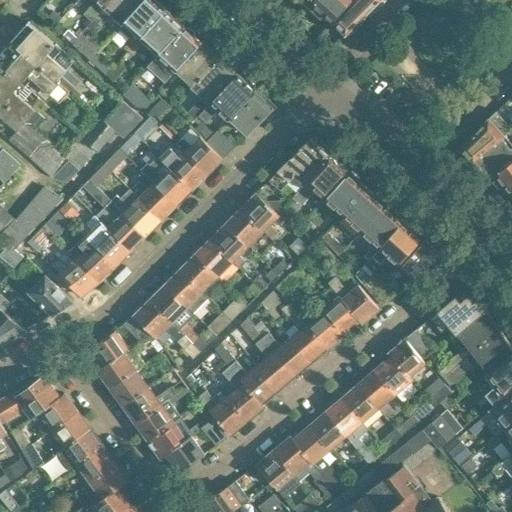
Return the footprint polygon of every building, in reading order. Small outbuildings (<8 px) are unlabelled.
[(96,0),(85,12),(93,19),(101,11),(105,7),(110,0),(96,0)] [(122,23),(142,0),(110,0),(105,7),(122,23)] [(141,39),(168,9),(169,8),(160,0),(142,0),(122,23),(123,24),(125,23),(140,37),(140,38),(141,39)] [(296,0),(307,9),(309,7),(315,0),(296,0)] [(352,0),(315,0),(309,7),(321,18),(323,15),(332,22),(352,0)] [(346,35),(380,0),(352,0),(332,22),(345,34),(344,34),(346,35)] [(158,54),(186,24),(185,24),(185,19),(179,14),(175,15),(168,9),(141,39),(158,54)] [(54,10),(46,19),(55,27),(63,18),(54,10)] [(77,37),(72,42),(90,58),(97,51),(98,51),(102,46),(92,36),(102,26),(99,23),(105,15),(101,11),(93,19),(77,37)] [(75,60),(29,19),(12,39),(58,80),(75,60)] [(151,61),(146,67),(164,83),(169,78),(174,73),(176,71),(203,40),(196,34),(196,30),(190,25),(187,25),(186,24),(158,54),(151,61)] [(69,29),(64,34),(72,42),(77,37),(69,29)] [(130,51),(138,42),(133,37),(125,47),(130,51)] [(58,80),(12,39),(0,52),(0,64),(25,87),(26,86),(33,78),(46,88),(38,97),(51,108),(55,103),(49,98),(52,95),(60,102),(70,90),(58,80)] [(193,87),(221,58),(222,56),(204,40),(203,40),(176,71),(177,71),(193,84),(192,86),(193,87)] [(142,45),(138,42),(130,51),(133,55),(142,45)] [(114,66),(98,51),(97,51),(90,58),(108,75),(115,67),(114,66)] [(211,103),(239,74),(232,67),(232,63),(226,58),(222,59),(221,58),(193,87),(211,103)] [(119,61),(114,66),(115,67),(108,75),(114,80),(126,67),(119,61)] [(32,91),(26,86),(25,87),(0,64),(0,97),(25,119),(36,129),(46,117),(25,99),(32,91)] [(228,119),(257,90),(256,89),(256,86),(250,80),(247,81),(239,74),(211,103),(207,106),(198,115),(207,123),(218,110),(228,119)] [(248,134),(275,107),(276,106),(258,89),(257,90),(228,119),(229,120),(231,117),(248,134)] [(25,119),(0,97),(0,114),(17,129),(25,119)] [(161,119),(172,106),(162,97),(151,110),(161,119)] [(124,100),(123,101),(106,120),(116,131),(124,137),(144,117),(124,100)] [(483,124),(462,145),(462,149),(473,161),(474,160),(475,162),(507,135),(506,134),(511,129),(511,128),(496,112),(483,124)] [(116,131),(106,120),(99,115),(87,128),(94,134),(88,141),(96,148),(101,143),(103,144),(104,143),(106,144),(116,131)] [(151,116),(150,116),(143,124),(150,131),(158,123),(151,116)] [(45,137),(36,129),(25,119),(17,129),(10,138),(29,155),(45,137)] [(144,139),(136,131),(120,147),(128,154),(129,155),(144,139)] [(217,131),(207,140),(224,157),(234,148),(217,131)] [(200,134),(190,145),(182,137),(177,142),(208,173),(224,157),(207,140),(200,134)] [(97,149),(96,148),(88,141),(81,135),(64,154),(71,159),(81,168),(97,149)] [(511,160),(511,140),(507,135),(475,162),(475,164),(480,171),(483,171),(485,172),(487,171),(492,177),(493,177),(511,160)] [(45,137),(29,155),(37,163),(53,144),(45,137)] [(305,183),(331,155),(330,154),(331,152),(323,145),(322,146),(312,137),(311,138),(270,180),(281,190),(296,175),(305,183)] [(208,173),(177,142),(162,158),(193,189),(208,173)] [(53,144),(37,163),(45,170),(62,151),(53,144)] [(113,170),(128,154),(120,147),(105,162),(113,170)] [(21,163),(3,148),(0,151),(0,177),(5,182),(14,172),(21,163)] [(64,153),(62,151),(45,170),(53,177),(55,175),(71,159),(64,154),(64,153)] [(325,197),(351,169),(343,162),(341,164),(331,155),(305,183),(305,184),(293,197),(302,204),(316,189),(325,197)] [(193,189),(162,158),(160,156),(154,162),(151,159),(142,169),(147,173),(178,204),(193,189)] [(81,168),(71,159),(55,175),(66,184),(80,169),(81,168)] [(509,193),(511,190),(511,160),(493,177),(492,181),(498,188),(502,187),(503,189),(505,187),(509,193)] [(98,185),(113,170),(105,162),(90,177),(98,185)] [(344,214),(368,188),(359,180),(360,178),(351,169),(325,197),(344,214)] [(178,204),(147,173),(139,180),(147,188),(139,196),(162,219),(178,204)] [(98,185),(90,177),(84,184),(91,192),(98,185)] [(54,208),(64,197),(45,185),(38,193),(54,208)] [(131,188),(116,203),(147,234),(162,219),(139,196),(131,188)] [(363,231),(388,204),(378,195),(377,196),(368,188),(344,214),(363,231)] [(46,216),(54,208),(38,193),(31,202),(46,216)] [(279,213),(265,200),(257,193),(241,208),(264,232),(265,231),(273,239),(280,232),(272,224),(281,215),(279,213)] [(112,199),(96,216),(101,220),(108,227),(109,226),(132,249),(147,234),(116,203),(112,199)] [(68,201),(61,208),(71,219),(78,212),(68,201)] [(39,224),(46,216),(31,202),(24,210),(39,224)] [(381,247),(404,221),(395,213),(396,211),(388,204),(363,231),(381,247)] [(0,223),(9,212),(2,206),(0,208),(0,223)] [(285,207),(279,213),(281,215),(291,225),(298,218),(285,207)] [(249,246),(264,232),(241,208),(226,223),(249,246)] [(27,236),(39,224),(24,210),(17,218),(13,223),(27,236)] [(0,223),(0,235),(1,237),(13,223),(17,218),(9,212),(0,223)] [(65,224),(55,214),(45,225),(52,232),(54,234),(65,224)] [(132,249),(109,226),(108,227),(101,220),(93,228),(87,222),(80,229),(86,235),(93,242),(94,241),(117,265),(132,249)] [(306,221),(299,228),(311,239),(318,232),(306,221)] [(398,263),(422,237),(421,237),(423,235),(414,227),(412,229),(404,221),(381,247),(378,251),(373,256),(380,262),(388,253),(398,263)] [(15,248),(27,236),(13,223),(1,237),(9,243),(10,243),(15,248)] [(249,246),(226,223),(211,239),(234,261),(239,266),(246,260),(241,255),(249,246)] [(52,232),(45,225),(29,240),(36,248),(52,232)] [(329,231),(323,237),(339,255),(346,248),(329,231)] [(86,235),(70,250),(77,257),(101,281),(117,265),(94,241),(93,242),(86,235)] [(415,279),(442,256),(422,237),(398,263),(415,279)] [(234,261),(211,239),(196,254),(219,276),(234,261)] [(25,256),(15,248),(10,243),(9,243),(0,253),(0,261),(11,270),(25,256)] [(378,251),(374,247),(365,256),(369,259),(373,256),(378,251)] [(219,276),(196,254),(181,269),(204,292),(219,276)] [(101,281),(77,257),(69,264),(66,261),(62,265),(53,256),(49,261),(59,272),(83,296),(101,281)] [(307,276),(300,267),(294,272),(301,281),(307,276)] [(362,267),(355,274),(363,283),(371,277),(362,267)] [(204,292),(181,269),(165,284),(188,307),(189,306),(194,312),(209,297),(204,292)] [(47,272),(46,274),(30,289),(24,283),(19,291),(29,300),(25,304),(42,321),(53,314),(73,303),(76,301),(47,272)] [(263,289),(269,283),(259,273),(255,272),(252,273),(249,276),(254,281),(263,290),(263,289)] [(293,275),(278,289),(286,298),(302,284),(293,275)] [(380,309),(358,283),(349,291),(336,275),(329,281),(339,294),(339,295),(360,320),(363,323),(380,309)] [(371,277),(363,283),(383,306),(394,296),(371,277)] [(263,290),(254,281),(248,288),(256,297),(263,290)] [(161,289),(150,300),(179,329),(181,328),(196,313),(194,312),(189,306),(188,307),(165,284),(161,289)] [(457,331),(485,307),(472,288),(466,288),(431,317),(443,331),(446,327),(453,335),(457,331)] [(283,300),(275,290),(262,302),(275,318),(280,314),(274,307),(283,300)] [(29,300),(19,291),(16,295),(25,304),(29,300)] [(0,315),(4,311),(11,302),(0,292),(0,315)] [(232,320),(248,304),(239,295),(223,311),(232,320)] [(360,320),(339,295),(322,308),(344,334),(360,320)] [(179,329),(150,300),(133,315),(151,333),(152,332),(157,337),(158,338),(167,329),(178,340),(186,334),(181,328),(179,329)] [(328,348),(306,322),(304,320),(295,309),(289,301),(282,307),(299,328),(290,336),(311,361),(328,348)] [(486,307),(457,331),(468,345),(473,352),(500,329),(486,307)] [(344,334),(322,308),(306,322),(328,348),(344,334)] [(0,345),(27,330),(4,311),(0,315),(0,345)] [(216,336),(232,320),(223,311),(208,325),(209,327),(209,328),(216,336)] [(151,333),(133,315),(125,323),(141,340),(151,333)] [(201,351),(216,336),(209,328),(193,343),(196,346),(201,351)] [(427,363),(423,358),(434,349),(418,329),(389,353),(410,378),(411,376),(427,363)] [(473,352),(466,357),(473,366),(480,359),(489,371),(491,372),(511,353),(511,346),(500,329),(473,352)] [(103,367),(129,348),(117,331),(91,349),(103,367)] [(151,333),(141,340),(146,346),(157,337),(152,332),(151,333)] [(268,333),(263,337),(295,375),(311,361),(290,336),(280,345),(277,342),(275,343),(268,333)] [(278,389),(295,375),(263,337),(256,343),(267,356),(257,364),(278,389)] [(278,389),(257,364),(247,373),(221,343),(216,348),(231,366),(262,403),(278,389)] [(141,366),(146,363),(133,346),(129,348),(103,367),(98,370),(111,388),(138,368),(140,366),(141,366)] [(181,370),(201,351),(196,346),(194,349),(178,364),(181,370)] [(414,379),(411,376),(410,378),(389,353),(392,356),(375,370),(396,394),(414,379)] [(493,401),(511,385),(511,353),(491,372),(489,371),(487,373),(488,375),(486,377),(494,387),(486,393),(493,401)] [(222,360),(217,365),(222,371),(228,366),(222,360)] [(262,403),(231,366),(223,373),(236,387),(227,395),(248,420),(265,406),(262,403)] [(151,386),(138,368),(111,388),(124,405),(151,386)] [(396,394),(375,370),(359,384),(380,408),(388,417),(395,411),(387,402),(396,394)] [(33,416),(60,396),(45,375),(31,385),(29,384),(27,385),(15,393),(14,393),(0,401),(0,410),(7,421),(26,410),(32,418),(34,417),(33,416)] [(380,408),(359,384),(343,398),(363,422),(364,422),(380,408)] [(435,407),(452,392),(452,391),(446,384),(428,399),(435,407)] [(137,423),(178,393),(174,387),(164,395),(161,393),(158,395),(151,386),(124,405),(137,423)] [(248,420),(227,395),(216,404),(206,391),(200,395),(211,410),(231,434),(248,420)] [(511,391),(491,409),(481,418),(482,418),(487,424),(497,436),(499,435),(507,428),(511,423),(511,391)] [(52,429),(78,411),(65,393),(60,396),(33,416),(34,417),(40,427),(47,421),(52,429)] [(149,441),(182,417),(172,403),(180,397),(178,393),(137,423),(149,441)] [(363,422),(343,398),(326,412),(347,436),(370,463),(376,457),(359,436),(369,428),(364,422),(363,422)] [(418,421),(431,410),(425,404),(413,414),(418,421)] [(65,447),(91,428),(78,411),(52,429),(65,447)] [(347,436),(326,412),(310,426),(331,450),(347,436)] [(402,435),(418,421),(413,414),(396,428),(402,435)] [(457,433),(442,414),(424,429),(429,435),(433,439),(440,447),(457,433)] [(162,458),(167,455),(192,437),(191,435),(201,428),(198,423),(191,428),(182,417),(149,441),(162,458)] [(3,424),(2,423),(0,418),(0,450),(6,446),(1,437),(8,433),(3,424)] [(482,418),(471,428),(475,434),(487,424),(482,418)] [(228,437),(212,419),(202,427),(217,445),(228,437)] [(511,423),(507,428),(499,435),(511,453),(511,423)] [(21,426),(12,431),(23,450),(32,444),(21,426)] [(331,450),(310,426),(294,439),(293,439),(316,466),(322,473),(336,490),(346,482),(324,456),(331,450)] [(77,464),(103,445),(91,428),(65,447),(57,453),(70,469),(77,464)] [(386,449),(402,435),(396,428),(380,441),(386,449)] [(433,439),(429,435),(424,429),(424,428),(385,460),(393,470),(433,439)] [(291,436),(274,450),(300,480),(301,480),(310,471),(316,466),(293,439),(294,439),(291,436)] [(179,472),(205,454),(192,437),(167,455),(179,472)] [(459,438),(448,448),(462,465),(471,457),(473,455),(459,438)] [(32,444),(23,450),(34,469),(45,463),(33,443),(32,444)] [(90,482),(116,463),(103,445),(77,464),(90,482)] [(300,480),(274,450),(257,464),(272,481),(285,497),(303,482),(301,480),(300,480)] [(511,453),(493,470),(498,476),(506,469),(511,475),(511,453)] [(471,457),(462,465),(469,472),(477,465),(471,457)] [(86,511),(119,488),(129,481),(116,463),(90,482),(96,491),(82,501),(85,505),(77,511),(83,511),(84,511),(86,511)] [(452,511),(440,496),(433,500),(406,465),(350,508),(352,511),(452,511)] [(322,473),(314,480),(329,496),(336,490),(322,473)] [(0,487),(10,481),(6,474),(0,477),(0,487)] [(228,486),(203,504),(208,511),(230,511),(238,506),(238,507),(243,503),(249,498),(236,480),(228,486)] [(21,505),(7,488),(0,493),(0,495),(13,511),(21,505)] [(122,511),(132,505),(119,488),(86,511),(122,511)] [(276,496),(264,506),(268,511),(281,502),(276,496)]
